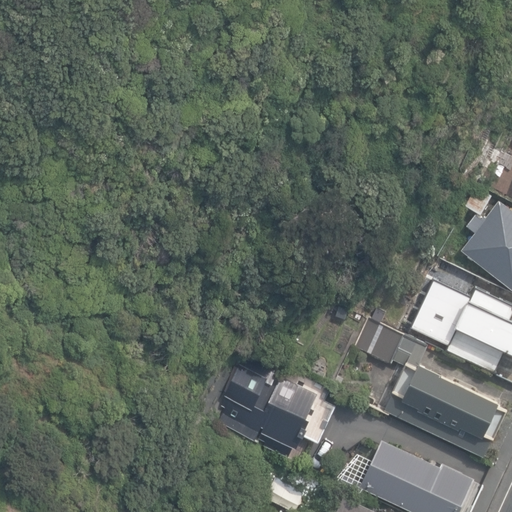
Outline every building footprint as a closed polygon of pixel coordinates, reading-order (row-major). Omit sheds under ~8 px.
[(462,249),(511,287),(511,207),(500,198),(487,215),(483,212),(493,194),(477,185),(467,204),(478,210),(467,224),(475,231),(462,249)] [(463,331),(499,347),(507,329),(511,330),(511,296),(448,267),(447,269),(438,265),(431,280),(439,284),(438,287),(468,300),(456,325),(464,329),(463,331)] [(384,310),(397,317),(409,296),(396,289),(384,310)] [(337,315),(346,317),(348,309),(339,306),(337,315)] [(385,408),(485,454),(506,408),(498,404),(499,401),(441,375),(443,372),(420,362),(429,343),(448,351),(456,332),(425,318),(417,336),(371,316),(357,346),(392,362),(394,359),(405,364),(385,408)] [(260,437),(294,453),(305,431),(316,436),(332,400),(321,395),(324,388),(290,372),(248,353),(244,361),(233,356),(214,399),(225,404),(218,418),(260,437)] [(360,486),(418,511),(459,511),(476,474),(443,459),(441,464),(382,437),(360,486)] [(258,493),(271,498),(278,482),(258,474),(254,483),(260,486),(258,493)] [(336,511),(385,511),(345,493),(336,511)]
